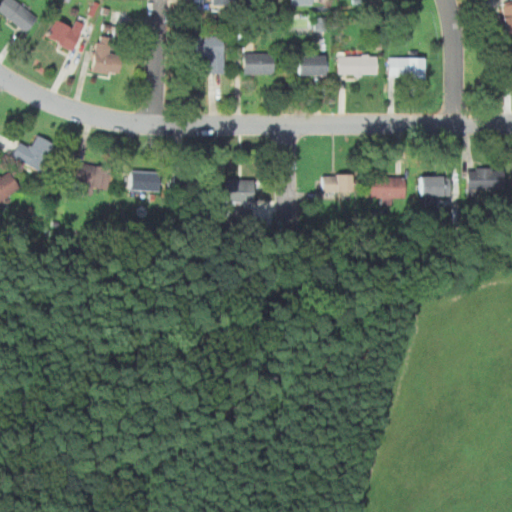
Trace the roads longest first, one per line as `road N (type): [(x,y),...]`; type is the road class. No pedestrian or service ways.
road 1 (residential): [(511,123),(151,124),(60,106),(0,75)]
road 2 (residential): [(151,124),(159,0)]
road 3 (residential): [(453,124),(447,0)]
